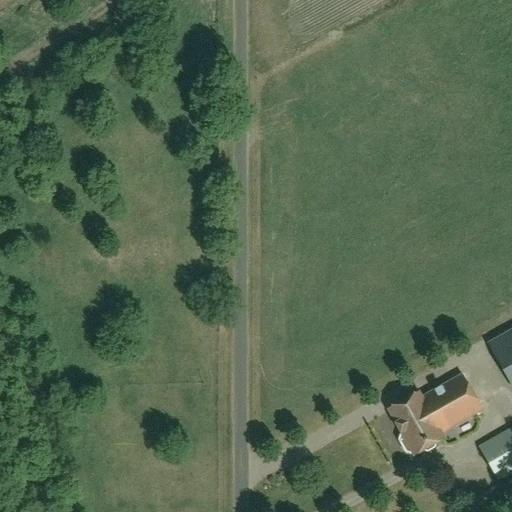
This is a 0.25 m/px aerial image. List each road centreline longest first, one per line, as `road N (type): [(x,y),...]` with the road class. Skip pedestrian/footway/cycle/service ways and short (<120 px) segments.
road 1 (unclassified): [(240,511),(240,0)]
road 2 (track): [(116,0),(0,76)]
